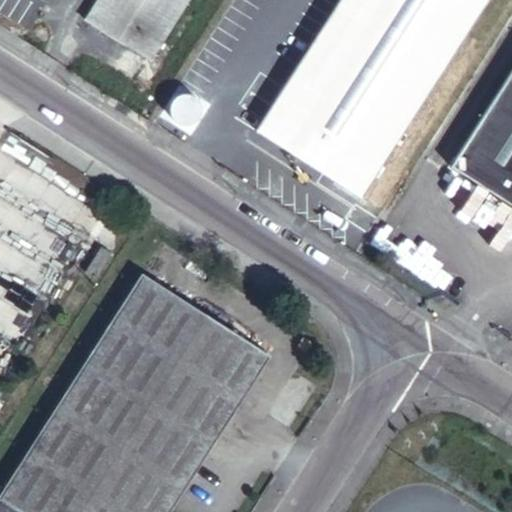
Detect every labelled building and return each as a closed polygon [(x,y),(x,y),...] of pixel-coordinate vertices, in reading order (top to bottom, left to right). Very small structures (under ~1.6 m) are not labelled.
[(190,0),(97,0),(87,16),(153,59),(190,0)] [(343,0),(261,129),(302,156),(401,0),(343,0)] [(401,0),(302,156),(345,184),(463,0),(401,0)] [(489,0),(463,0),(345,184),(363,196),(489,0)] [(511,73),(455,163),(511,200),(511,73)] [(172,511),(276,353),(147,269),(0,496),(0,511),(172,511)]
